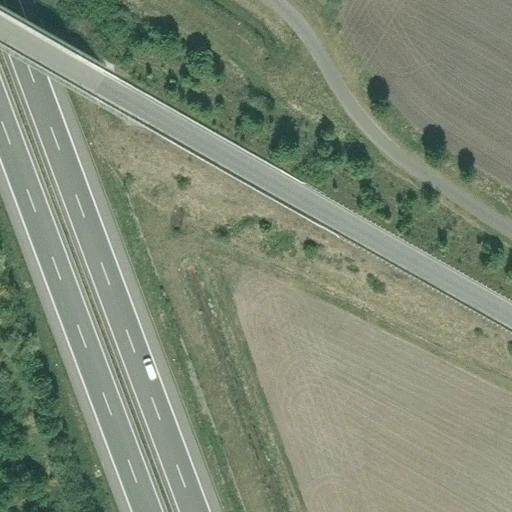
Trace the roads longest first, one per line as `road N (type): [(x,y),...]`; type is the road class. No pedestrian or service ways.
road 1 (motorway): [(195,511),(4,0)]
road 2 (residential): [(511,313),(116,86)]
road 3 (motorway): [(0,114),(148,511)]
road 4 (unclassified): [(511,230),(375,135),(294,16),(273,0)]
road 5 (unclassified): [(116,86),(0,21)]
